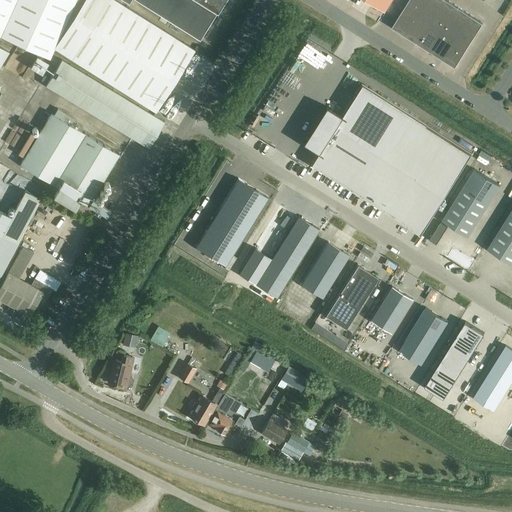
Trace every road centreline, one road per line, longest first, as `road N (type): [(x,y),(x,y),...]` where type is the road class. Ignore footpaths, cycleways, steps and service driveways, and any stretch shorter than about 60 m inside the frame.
road 1 (unclassified): [(511,318),(192,120)]
road 2 (unclassified): [(402,511),(255,483),(160,450),(60,399)]
road 3 (unclassified): [(51,341),(192,120)]
road 4 (unclassified): [(216,511),(56,427),(49,411),(60,399)]
road 5 (unclassified): [(489,110),(313,0)]
road 6 (residential): [(51,341),(69,353),(91,393),(197,438)]
road 7 (unclassified): [(192,120),(267,0)]
